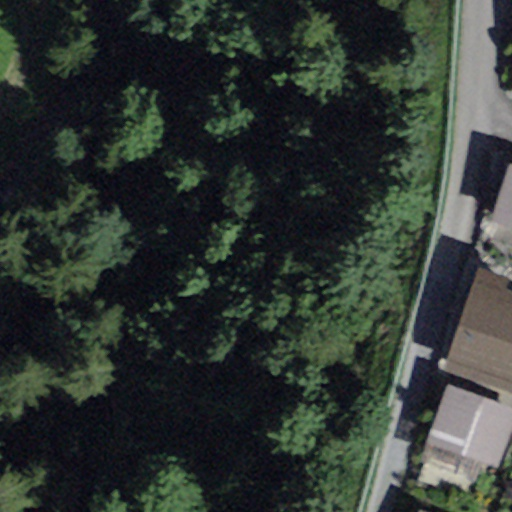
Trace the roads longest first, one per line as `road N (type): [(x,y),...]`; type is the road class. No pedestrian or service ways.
road 1 (track): [(382,511),(443,330),(474,123)]
road 2 (residential): [(474,123),(487,0)]
